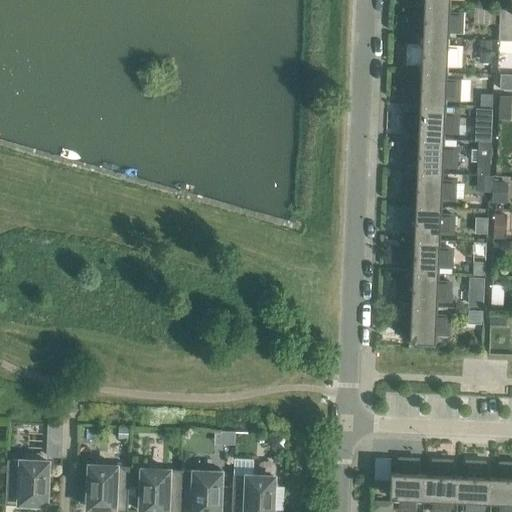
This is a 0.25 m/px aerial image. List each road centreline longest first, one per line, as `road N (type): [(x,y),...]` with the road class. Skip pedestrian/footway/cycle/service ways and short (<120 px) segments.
road 1 (residential): [(371,0),(345,428)]
road 2 (residential): [(345,428),(511,437)]
